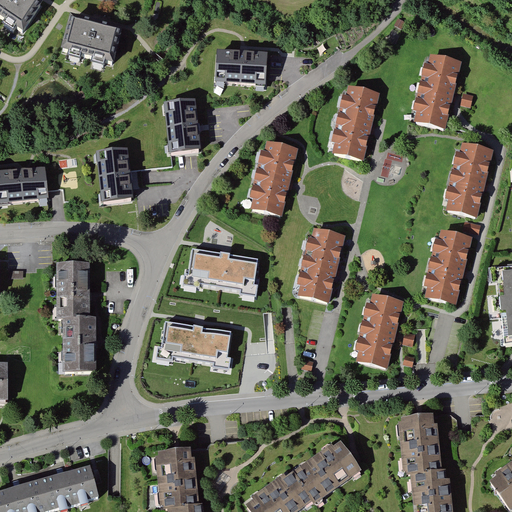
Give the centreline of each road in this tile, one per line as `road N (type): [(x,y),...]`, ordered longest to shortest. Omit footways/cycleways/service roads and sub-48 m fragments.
road 1 (residential): [(120,424),(190,410),(511,381)]
road 2 (residential): [(402,0),(377,32),(237,142),(161,253)]
road 3 (residential): [(161,253),(136,317),(120,424)]
road 4 (residential): [(161,253),(90,231),(0,232)]
road 5 (residential): [(0,456),(120,424)]
